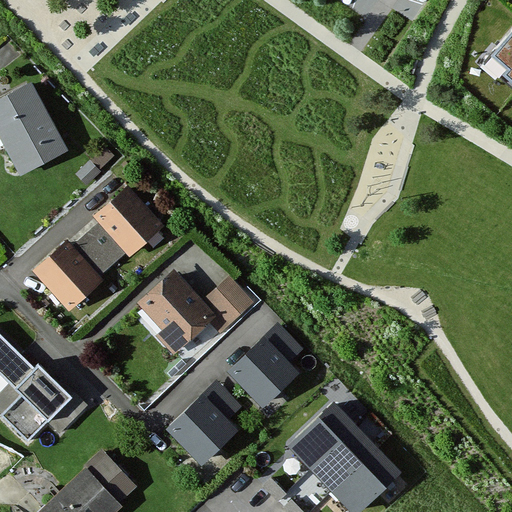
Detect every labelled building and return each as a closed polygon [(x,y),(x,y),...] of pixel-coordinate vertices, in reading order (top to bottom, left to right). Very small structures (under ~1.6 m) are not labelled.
[(511,36),(489,61),(511,83),(511,36)] [(29,82),(0,96),(0,137),(19,175),(64,152),(29,82)] [(132,257),(165,226),(127,185),(93,216),(99,222),(127,251),(132,257)] [(99,222),(74,244),(101,274),(127,251),(99,222)] [(74,244),(70,240),(35,272),(71,312),(107,280),(101,274),(74,244)] [(203,303),(174,272),(141,303),(167,331),(161,336),(174,350),(207,319),(218,331),(250,301),(229,279),(203,303)] [(303,352),(278,325),(229,370),(263,406),(301,371),(293,362),(303,352)] [(35,371),(0,337),(0,372),(11,382),(0,393),(0,414),(28,442),(70,398),(38,367),(35,371)] [(241,408),(216,381),(167,425),(201,462),(239,427),(231,418),(241,408)] [(396,472),(332,405),(292,442),(357,510),(396,472)] [(103,453),(41,511),(112,511),(137,488),(103,453)] [(285,493),(271,478),(263,486),(277,501),(285,493)] [(303,511),(292,500),(284,507),(288,511),(303,511)]
